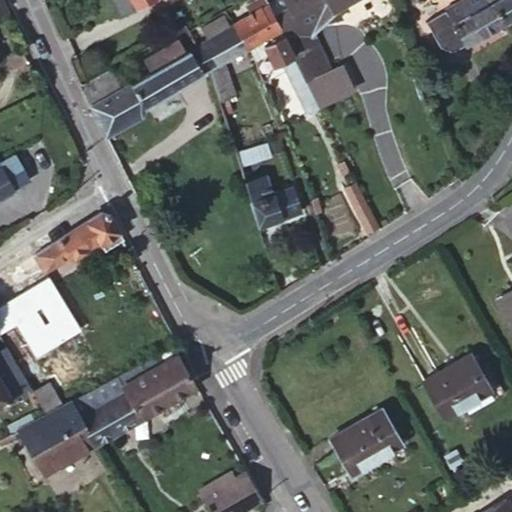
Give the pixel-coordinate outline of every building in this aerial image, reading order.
[(111,0),(117,11),(135,3),(134,0),(133,0),(111,0)] [(280,0),(283,6),(271,14),(304,78),(305,79),(328,67),(313,35),(323,20),(331,12),(352,0),(280,0)] [(491,0),(489,2),(487,0),(459,0),(426,21),(443,45),(455,50),(506,20),(493,0),(491,0)] [(511,0),(487,0),(489,2),(491,0),(493,0),(506,20),(511,16),(511,0)] [(265,3),(232,22),(246,47),(249,45),(260,39),(267,55),(272,65),(281,59),(306,111),(318,105),(305,79),(304,78),(271,14),(265,3)] [(195,44),(209,68),(218,100),(235,94),(223,61),(246,47),(232,22),(195,44)] [(249,45),(255,60),(267,55),(260,39),(249,45)] [(111,65),(80,81),(105,131),(138,115),(142,104),(209,68),(195,44),(183,51),(176,40),(162,48),(168,59),(123,86),(111,65)] [(328,67),(305,79),(318,105),(351,88),(338,62),(328,67)] [(258,153),(254,144),(234,151),(238,161),(258,153)] [(238,161),(258,223),(298,210),(290,186),(271,191),(258,153),(238,161)] [(0,193),(25,179),(11,154),(0,160),(0,193)] [(357,180),(344,186),(367,230),(380,224),(357,180)] [(4,270),(10,280),(39,262),(44,269),(69,254),(71,258),(98,242),(104,249),(121,239),(108,213),(98,211),(4,270)] [(4,270),(0,272),(0,285),(10,280),(4,270)] [(511,285),(494,296),(497,301),(511,293),(511,285)] [(511,293),(497,301),(511,326),(511,293)] [(175,352),(174,338),(69,397),(75,409),(175,352)] [(17,366),(4,343),(0,346),(0,355),(5,364),(0,366),(0,377),(7,374),(17,366)] [(192,383),(175,352),(75,409),(94,440),(192,383)] [(445,365),(421,378),(441,416),(489,389),(469,355),(447,368),(445,365)] [(5,423),(9,431),(16,426),(43,411),(30,389),(17,366),(7,374),(27,411),(5,423)] [(47,381),(30,389),(43,411),(58,403),(47,381)] [(43,411),(16,426),(41,471),(94,440),(75,409),(69,397),(58,403),(43,411)] [(378,407),(328,435),(348,470),(398,440),(378,407)] [(236,511),(258,498),(243,471),(200,496),(209,511),(236,511)] [(511,511),(511,509),(505,496),(476,511),(511,511)]
